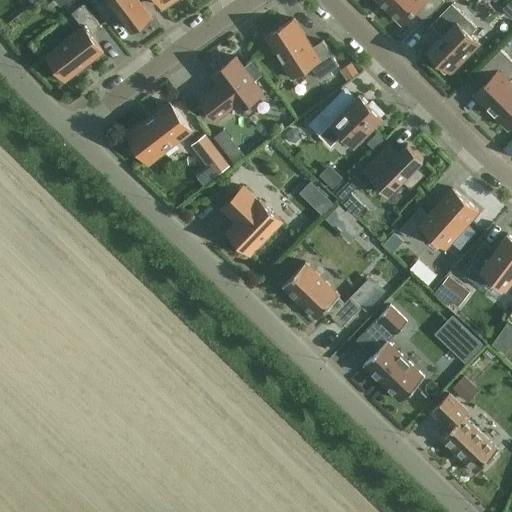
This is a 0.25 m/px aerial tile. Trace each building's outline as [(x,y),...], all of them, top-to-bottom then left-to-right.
[(141,0),(88,0),(88,1),(104,22),(118,11),(132,29),(136,27),(138,29),(136,30),(137,31),(152,19),(151,18),(150,20),(148,17),(152,14),(141,0)] [(379,0),(402,22),(414,10),(424,20),(444,0),(379,0)] [(80,69),(81,69),(92,61),(91,60),(103,51),(91,35),(102,26),(84,2),(71,12),(82,26),(45,54),(66,80),(80,69)] [(476,27),(452,3),(432,24),(443,35),(429,49),(437,57),(433,61),(445,72),(448,68),(451,71),(479,42),(470,33),(476,27)] [(265,36),(292,78),(311,66),(319,78),(339,65),(322,39),(312,46),(294,18),(265,36)] [(511,122),(511,82),(509,80),(511,77),(511,60),(500,48),(479,69),(489,79),(474,94),(487,106),(487,107),(488,108),(489,107),(494,113),(493,113),(495,114),(508,127),(511,122)] [(210,75),(218,85),(200,98),(216,120),(234,106),(238,111),(263,92),(254,80),(243,66),(236,56),(210,75)] [(350,58),(339,66),(346,76),(357,68),(350,58)] [(252,60),(243,66),(254,80),(263,74),(252,60)] [(369,104),(359,94),(343,111),(331,99),(309,123),(330,144),(343,131),(355,143),(384,112),(372,101),(369,104)] [(170,102),(127,135),(148,162),(191,129),(170,102)] [(224,128),(213,136),(233,161),(243,153),(224,128)] [(376,130),(369,137),(376,144),(383,137),(376,130)] [(205,134),(192,143),(209,165),(221,155),(205,134)] [(423,159),(408,143),(399,152),(389,142),(363,169),(388,194),(402,180),(410,188),(424,174),(424,173),(422,175),(414,168),(423,159)] [(344,199),(355,188),(348,181),(337,192),(344,199)] [(206,184),(177,208),(186,219),(215,195),(206,184)] [(233,216),(238,220),(227,232),(249,253),(281,220),(259,199),(258,200),(243,186),(222,207),(232,217),(233,216)] [(429,215),(419,207),(399,229),(409,238),(421,225),(445,247),(452,239),(460,246),(475,229),(468,222),(478,210),(453,187),(429,215)] [(321,189),(310,200),(321,212),(332,200),(321,189)] [(338,204),(326,216),(351,240),(362,228),(354,220),(356,218),(347,209),(345,211),(338,204)] [(480,246),(461,271),(482,287),(497,298),(505,286),(506,287),(511,279),(511,236),(507,233),(491,254),(480,246)] [(394,234),(386,243),(393,250),(402,240),(394,234)] [(429,277),(439,268),(421,249),(411,258),(429,277)] [(305,261),(283,285),(295,297),(297,299),(297,298),(303,304),(302,304),(304,306),(304,305),(317,318),(326,308),(332,314),(331,315),(342,325),(361,305),(366,310),(381,294),(366,280),(351,295),(344,302),(338,295),(340,294),(305,261)] [(448,274),(434,292),(445,303),(448,298),(457,304),(468,289),(448,274)] [(390,304),(357,338),(373,353),(364,363),(401,399),(424,376),(388,340),(407,320),(390,304)] [(323,348),(337,334),(319,316),(305,331),(323,348)] [(455,319),(438,336),(467,363),(483,346),(484,346),(455,319)] [(463,375),(451,387),(466,401),(478,389),(463,375)] [(440,437),(476,472),(482,465),(485,467),(494,457),(492,455),(499,448),(464,415),(468,411),(449,393),(432,411),(450,428),(440,437)]
